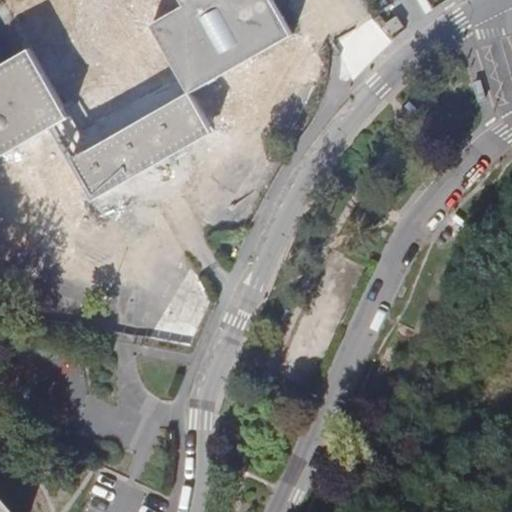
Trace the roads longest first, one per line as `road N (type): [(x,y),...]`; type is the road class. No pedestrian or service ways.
road 1 (unclassified): [(501,0),(404,60),(283,202),(206,387),(193,511)]
road 2 (unclassified): [(279,511),(384,273),(418,217),(511,130)]
